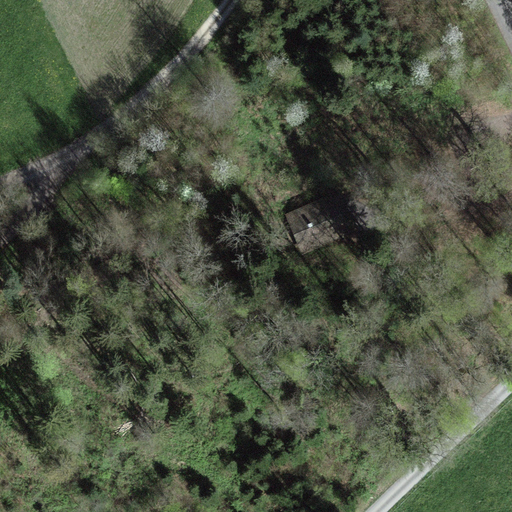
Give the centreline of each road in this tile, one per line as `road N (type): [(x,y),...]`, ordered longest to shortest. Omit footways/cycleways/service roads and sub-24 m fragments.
road 1 (track): [(0,192),(69,156),(128,112),(225,0)]
road 2 (track): [(511,380),(371,511)]
